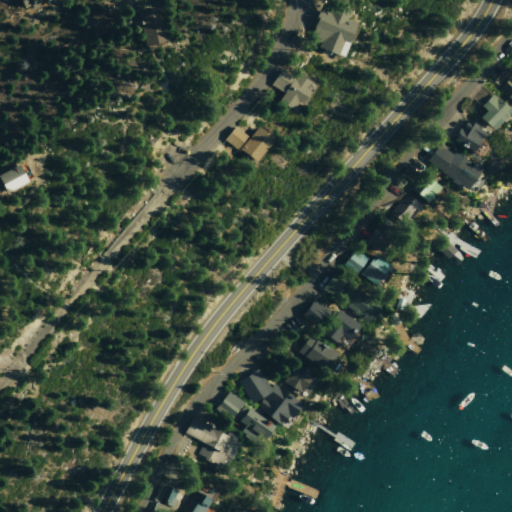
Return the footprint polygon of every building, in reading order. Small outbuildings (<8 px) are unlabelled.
[(15,0),(22,11),(40,0),(15,0)] [(305,38),(316,42),(314,48),(334,55),(339,41),(345,43),(353,23),(342,19),(345,11),(332,6),(329,13),(316,8),(305,38)] [(161,42),(153,8),(133,12),(142,47),(161,42)] [(292,114),(309,86),(278,67),(267,85),(280,93),(273,103),(292,114)] [(496,89),(511,103),(511,81),(506,77),(496,89)] [(475,118),(488,130),(506,110),(489,94),(477,106),(482,111),(475,118)] [(470,151),(480,129),(460,120),(450,142),(470,151)] [(244,136),(231,127),(221,140),(234,150),(244,136)] [(270,140),(255,127),(236,149),(250,162),(270,140)] [(450,155),(434,145),(423,163),(464,189),(477,168),(452,153),(450,155)] [(22,184),(14,165),(0,171),(0,192),(0,193),(22,184)] [(408,190),(423,204),(438,188),(423,174),(408,190)] [(419,204),(401,194),(388,216),(406,226),(419,204)] [(361,240),(376,252),(389,237),(374,225),(361,240)] [(364,259),(351,249),(339,265),(351,275),(364,259)] [(373,285),(387,265),(372,254),(358,274),(373,285)] [(376,308),(348,286),(336,301),(364,323),(376,308)] [(313,327),(324,311),(310,300),(298,317),(313,327)] [(346,340),(355,323),(330,309),(317,333),(333,342),(337,335),(346,340)] [(294,354),(321,371),(332,353),(305,336),(294,354)] [(280,381),(297,393),(310,376),(294,364),(280,381)] [(298,405),(271,384),(270,386),(249,370),(235,388),(255,403),(253,406),(278,425),(286,416),(288,418),(298,405)] [(269,426),(224,392),(211,410),(226,421),(230,416),(243,425),(239,430),(257,443),(269,426)] [(200,443),(195,454),(224,468),(237,440),(189,418),(181,434),(200,443)] [(174,492),(160,486),(154,500),(168,506),(174,492)] [(185,511),(200,511),(207,500),(192,492),(185,504),(189,506),(185,511)]
